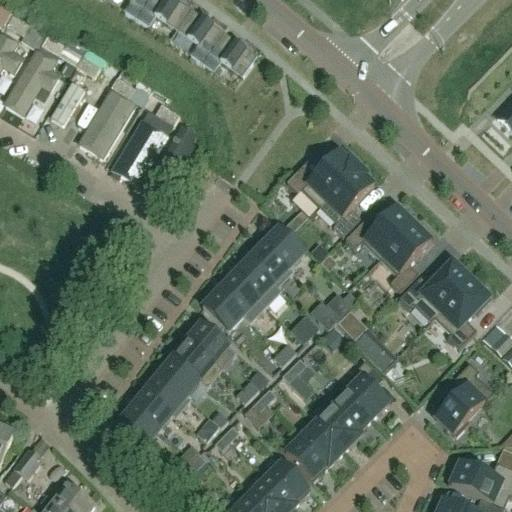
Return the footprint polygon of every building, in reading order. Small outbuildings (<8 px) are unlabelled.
[(136,26),(154,0),(120,0),(131,7),(124,18),(136,26)] [(191,17),(165,0),(154,0),(136,26),(149,34),(156,24),(176,38),(191,17)] [(6,30),(12,19),(10,18),(0,11),(0,33),(3,35),(6,30)] [(202,70),(223,39),(191,17),(176,38),(197,52),(190,62),(202,70)] [(31,30),(12,19),(6,30),(24,41),(31,30)] [(223,39),(202,70),(214,79),(221,68),(243,83),(257,62),(223,39)] [(8,58),(14,50),(0,41),(0,80),(1,78),(7,82),(19,64),(8,58)] [(65,52),(47,41),(41,51),(59,62),(65,52)] [(2,109),(26,124),(41,101),(46,104),(59,84),(47,77),(51,70),(34,59),(2,109)] [(100,73),(82,62),(76,72),(94,83),(100,73)] [(106,90),(111,82),(110,81),(100,76),(96,84),(105,89),(106,90)] [(135,94),(117,83),(111,93),(129,104),(135,94)] [(94,105),(68,88),(40,132),(54,141),(62,130),(73,137),(94,105)] [(101,169),(135,114),(108,97),(74,152),(101,169)] [(511,107),(497,124),(511,138),(511,107)] [(179,120),(161,110),(155,120),(173,131),(174,130),(178,122),(179,120)] [(179,133),(183,125),(178,122),(174,130),(179,133)] [(138,192),(167,145),(135,125),(106,172),(138,192)] [(181,130),(162,164),(177,172),(196,138),(181,130)] [(347,167),(346,166),(337,158),(315,181),(304,170),(287,189),(298,199),(301,196),(318,213),(358,173),(350,165),(347,167)] [(363,183),(365,180),(358,173),(318,213),(336,230),(333,234),(342,243),(360,225),(351,216),(373,192),(363,183)] [(86,198),(82,206),(98,214),(102,206),(86,198)] [(372,237),(363,227),(345,246),(355,255),(361,248),(379,265),(415,228),(397,211),(372,237)] [(408,271),(433,246),(415,228),(379,265),(397,282),(390,289),(400,299),(417,281),(408,271)] [(279,234),(263,251),(292,279),(293,278),(290,275),(304,259),(279,234)] [(278,294),(292,279),(263,251),(248,267),(280,298),(281,297),(278,294)] [(337,268),(329,260),(321,268),(329,277),(337,268)] [(248,267),(233,282),(265,314),(280,298),(248,267)] [(413,311),(431,328),(434,325),(433,324),(470,287),(452,269),(430,292),(420,283),(399,305),(409,315),(413,311)] [(233,282),(217,298),(243,323),(250,329),(265,314),(233,282)] [(477,319),(490,306),(470,287),(433,324),(434,325),(450,341),(447,344),(458,356),(476,337),(465,327),(475,317),(477,319)] [(349,297),(342,304),(351,313),(358,306),(349,297)] [(243,323),(217,298),(203,313),(228,338),(243,323)] [(318,326),(328,336),(339,324),(329,315),(318,326)] [(317,337),(319,335),(309,326),(297,337),(302,342),(305,340),(310,344),(317,337)] [(235,359),(200,330),(186,348),(221,377),(235,359)] [(500,361),(511,348),(502,339),(490,352),(500,361)] [(186,348),(172,365),(199,387),(207,394),(221,377),(186,348)] [(279,358),(288,366),(296,358),(287,350),(279,358)] [(511,352),(502,363),(511,373),(511,352)] [(282,372),(288,366),(279,358),(273,364),(282,372)] [(300,364),(291,373),(298,380),(306,371),(300,364)] [(172,365),(158,381),(189,407),(190,406),(187,403),(199,387),(172,365)] [(365,367),(340,392),(372,424),(388,408),(374,394),(383,385),(365,367)] [(458,399),(435,423),(456,443),(469,430),(466,427),(494,399),(475,381),(479,378),(470,369),(449,391),(458,399)] [(298,380),(291,373),(282,382),(289,389),(298,380)] [(158,381),(144,398),(172,421),(172,420),(176,423),(189,407),(158,381)] [(251,403),(259,395),(250,387),(242,395),(251,403)] [(325,407),(359,441),(360,441),(358,439),(372,424),(340,392),(325,407)] [(245,410),(251,403),(242,395),(236,401),(245,410)] [(260,404),(267,411),(276,402),(269,395),(260,404)] [(172,421),(144,398),(130,415),(158,437),(172,421)] [(258,420),(267,411),(260,404),(252,413),(258,420)] [(331,415),(316,429),(344,457),(359,441),(325,407),(324,408),(331,415)] [(158,437),(130,415),(117,430),(145,453),(158,437)] [(221,433),(228,426),(219,418),(212,425),(221,433)] [(209,424),(202,432),(212,441),(219,432),(209,424)] [(295,437),(294,438),(329,472),(344,457),(316,429),(302,444),(295,437)] [(0,468),(13,438),(12,438),(13,436),(8,434),(7,435),(0,432),(0,468)] [(232,432),(224,441),(230,448),(239,439),(232,432)] [(511,437),(499,452),(511,452),(511,437)] [(329,472),(294,438),(278,454),(313,488),(329,472)] [(230,448),(224,441),(215,450),(222,456),(230,448)] [(200,459),(192,451),(183,459),(192,467),(200,459)] [(27,487),(43,466),(29,455),(13,476),(21,482),(27,487)] [(186,473),(192,467),(183,459),(177,465),(186,473)] [(190,469),(197,476),(206,467),(199,460),(190,469)] [(511,465),(508,473),(496,468),(490,481),(458,467),(447,490),(480,505),(477,511),(478,511),(504,511),(509,502),(511,503),(511,465)] [(206,467),(197,476),(205,483),(213,474),(206,467)] [(197,476),(190,469),(182,478),(188,485),(197,476)] [(283,469),(267,484),(295,511),(311,496),(283,469)] [(11,494),(21,482),(13,476),(3,488),(11,494)] [(267,484),(252,500),(264,511),(294,511),(295,511),(267,484)] [(91,511),(65,492),(64,492),(58,488),(53,495),(59,500),(53,507),(58,511),(91,511)] [(93,496),(87,505),(93,510),(100,501),(93,496)] [(264,511),(252,500),(239,511),(264,511)] [(58,511),(53,507),(47,503),(43,509),(46,511),(58,511)]
